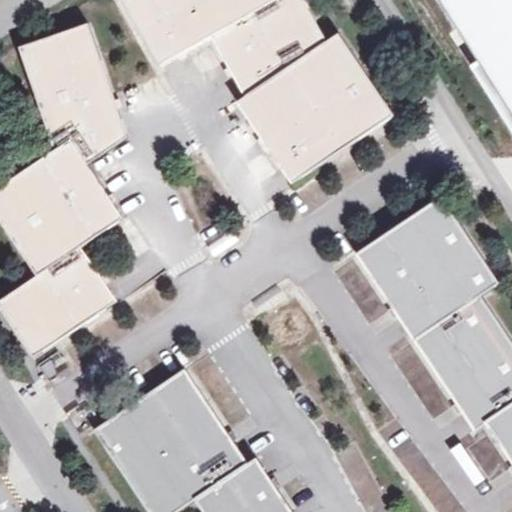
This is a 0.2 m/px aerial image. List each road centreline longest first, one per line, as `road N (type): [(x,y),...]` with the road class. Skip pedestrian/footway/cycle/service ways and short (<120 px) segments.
road 1 (unclassified): [(380,0),(511,216)]
road 2 (unclassified): [(76,511),(0,394)]
